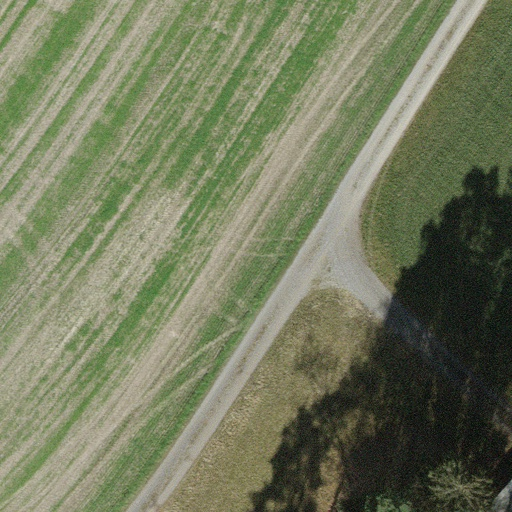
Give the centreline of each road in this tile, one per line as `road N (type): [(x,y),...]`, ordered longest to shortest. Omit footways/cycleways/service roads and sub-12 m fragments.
road 1 (track): [(139,511),(469,0)]
road 2 (track): [(511,441),(318,234)]
